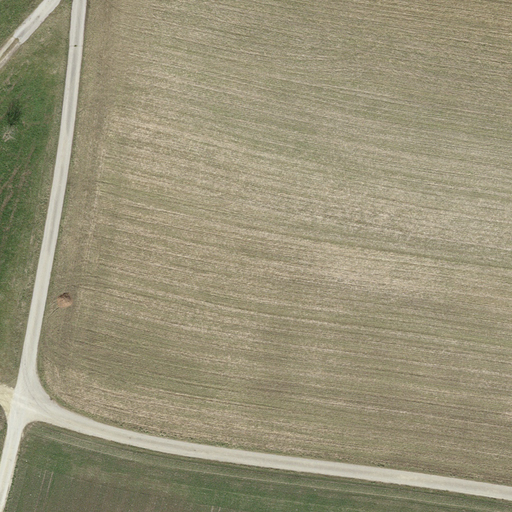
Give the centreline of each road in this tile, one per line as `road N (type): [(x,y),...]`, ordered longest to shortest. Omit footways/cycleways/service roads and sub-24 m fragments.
road 1 (track): [(511,488),(175,447),(25,394)]
road 2 (track): [(78,0),(25,394)]
